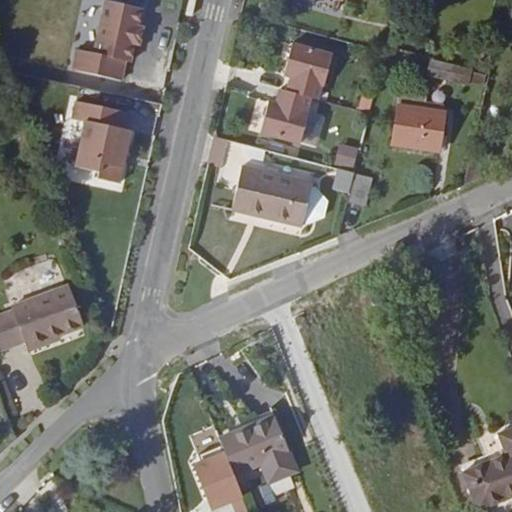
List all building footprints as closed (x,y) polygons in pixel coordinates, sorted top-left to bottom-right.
[(142,17),(105,9),(93,62),(76,58),(72,78),(121,89),(125,69),(130,70),(134,52),(139,53),(142,37),(137,36),(142,17)] [(332,54),(292,44),(284,75),(291,77),(287,92),(280,90),(277,104),(269,102),(261,134),(301,144),(309,112),(307,112),(311,97),(318,100),(322,85),(324,86),(332,54)] [(484,86),(488,71),(432,57),(427,75),(469,85),(470,82),(484,86)] [(99,178),(121,183),(132,131),(127,130),(131,114),(78,102),(75,119),(88,121),(78,167),(101,172),(99,178)] [(392,145),(439,152),(445,112),(399,105),(392,145)] [(217,138),(214,137),(208,165),(222,169),(229,141),(217,138)] [(348,150),(344,169),(356,172),(361,152),(348,150)] [(473,154),(466,187),(494,174),(487,156),(473,154)] [(313,183),(242,166),(232,210),(302,227),(313,183)] [(356,174),(356,173),(339,169),(334,189),(351,194),(356,174)] [(373,178),(356,174),(351,194),(349,202),(365,206),(373,178)] [(84,327),(69,285),(11,306),(13,311),(0,315),(0,351),(24,342),(28,351),(61,339),(59,336),(84,327)] [(359,335),(308,355),(325,399),(377,378),(359,335)] [(295,467),(274,415),(218,439),(233,477),(262,465),(268,478),(295,467)] [(511,496),(511,429),(498,434),(507,455),(463,473),(478,510),(511,496)]
